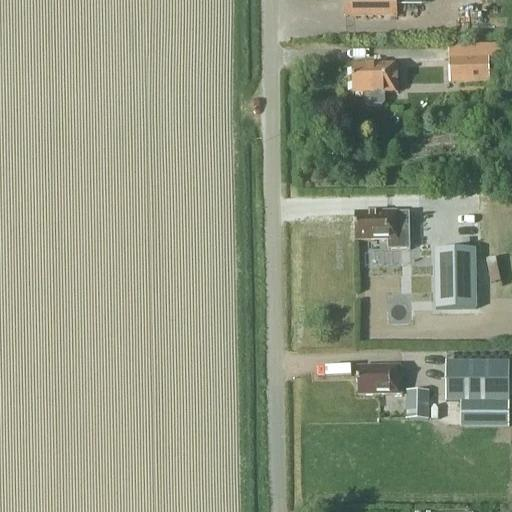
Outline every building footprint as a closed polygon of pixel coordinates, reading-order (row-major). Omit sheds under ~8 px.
[(342,0),(343,19),(396,19),(395,0),(342,0)] [(500,46),(447,47),(448,85),(489,84),(489,69),(501,68),(500,46)] [(411,65),(412,106),(438,105),(437,65),(411,65)] [(397,94),(396,79),(396,66),(351,67),(352,95),(364,94),(364,104),(367,107),(382,107),(385,104),(384,94),(397,94)] [(411,234),(452,234),(452,209),(411,209),(411,234)] [(409,214),(354,215),(355,242),(387,242),(387,252),(410,251),(409,214)] [(476,310),(476,250),(434,251),(435,311),(476,310)] [(445,403),(460,403),(460,429),(508,429),(508,403),(509,362),(445,362),(445,403)] [(357,397),(402,396),(402,369),(357,369),(357,397)] [(404,421),(427,421),(428,392),(405,392),(404,421)]
